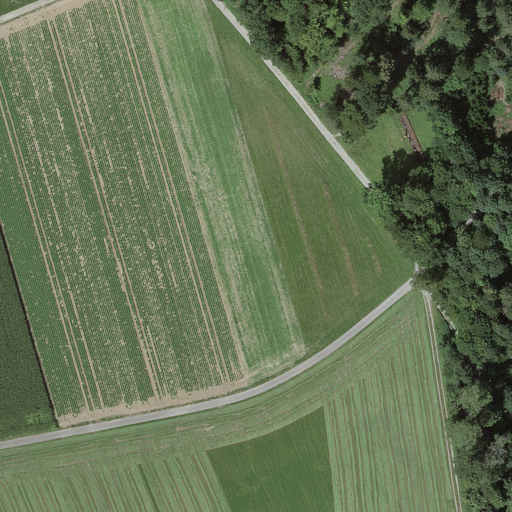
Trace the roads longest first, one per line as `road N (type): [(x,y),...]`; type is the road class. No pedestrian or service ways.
road 1 (track): [(0,444),(243,396),(302,367),(422,276)]
road 2 (track): [(211,0),(386,209),(422,276)]
road 3 (track): [(424,285),(459,511)]
road 4 (track): [(424,285),(511,417)]
road 5 (track): [(511,179),(422,276)]
